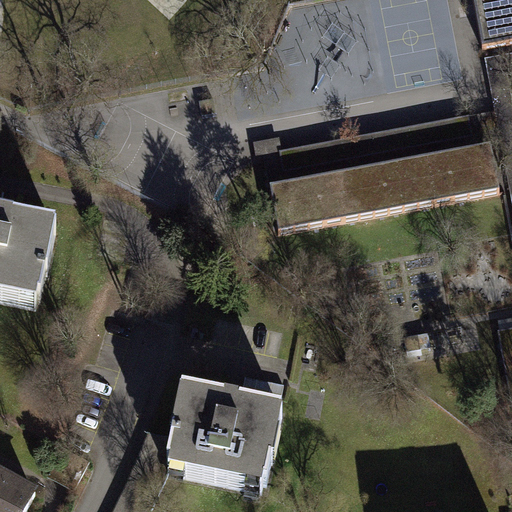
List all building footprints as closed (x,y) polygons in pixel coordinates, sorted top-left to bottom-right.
[(511,0),(474,0),(484,51),(511,46),(511,0)] [(511,72),(511,54),(485,59),(495,113),(499,131),(511,201),(511,99),(507,74),(511,72)] [(495,113),(485,115),(488,133),(499,131),(495,113)] [(271,189),(280,236),(500,195),(491,148),(488,133),(485,115),(265,157),(271,189)] [(50,231),(0,220),(0,303),(15,306),(17,299),(35,303),(50,231)] [(511,331),(498,334),(511,407),(511,331)] [(242,483),(263,488),(278,415),(234,406),(232,415),(219,413),(221,403),(178,394),(163,467),(182,471),(180,478),(241,491),(242,483)] [(147,511),(164,477),(172,441),(148,435),(133,472),(114,511),(147,511)] [(84,462),(59,449),(46,475),(71,488),(84,462)] [(0,479),(0,511),(21,511),(30,496),(0,479)]
